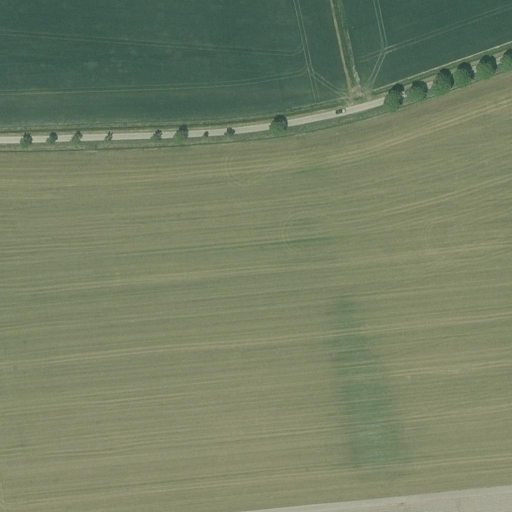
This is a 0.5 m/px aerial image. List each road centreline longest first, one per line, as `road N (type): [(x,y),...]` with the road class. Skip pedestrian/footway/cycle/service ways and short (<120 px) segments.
road 1 (unclassified): [(0,141),(286,124),(371,105),(511,56)]
road 2 (unclassified): [(273,511),(511,488)]
